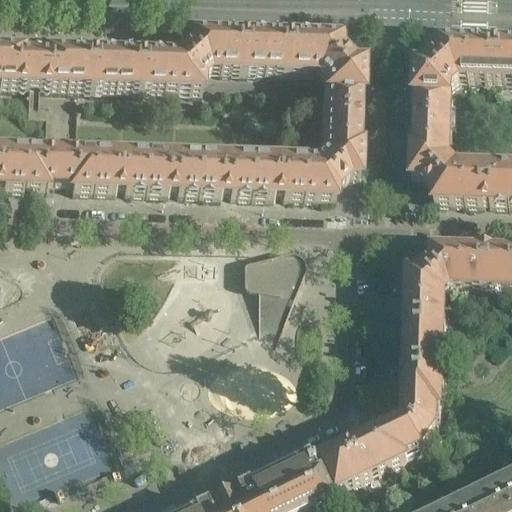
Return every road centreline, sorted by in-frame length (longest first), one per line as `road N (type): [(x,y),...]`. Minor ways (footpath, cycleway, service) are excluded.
road 1 (tertiary): [(0,10),(511,27)]
road 2 (residential): [(140,511),(342,410),(353,234)]
road 3 (residential): [(353,234),(0,224)]
road 4 (tertiary): [(511,9),(211,0)]
road 5 (unknown): [(59,226),(174,495)]
road 6 (residential): [(353,234),(511,239)]
